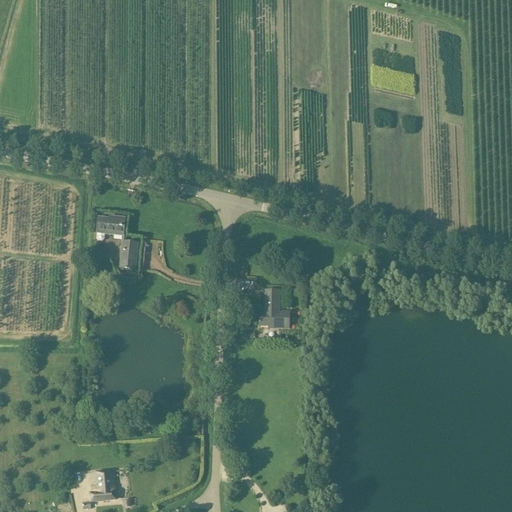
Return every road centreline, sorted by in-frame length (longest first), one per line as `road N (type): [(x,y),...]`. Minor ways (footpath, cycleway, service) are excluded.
road 1 (unclassified): [(214,499),(226,196)]
road 2 (tertiary): [(511,273),(226,196)]
road 3 (tertiary): [(226,196),(0,150)]
